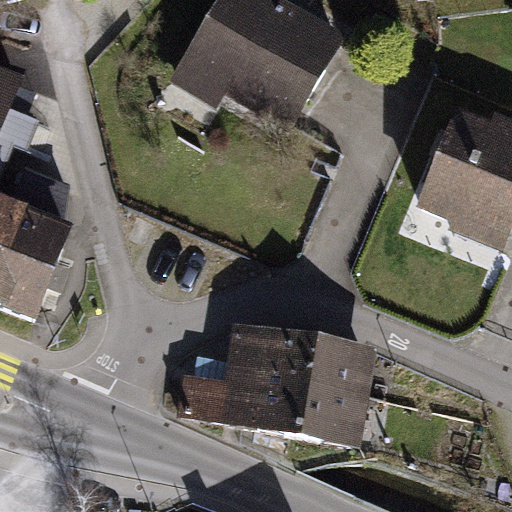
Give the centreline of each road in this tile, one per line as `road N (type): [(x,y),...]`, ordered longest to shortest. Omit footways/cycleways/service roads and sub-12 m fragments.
road 1 (track): [(138,340),(52,0)]
road 2 (residential): [(246,309),(327,317),(511,392)]
road 3 (tertiary): [(93,428),(304,511)]
road 4 (residential): [(93,428),(138,340),(246,309)]
